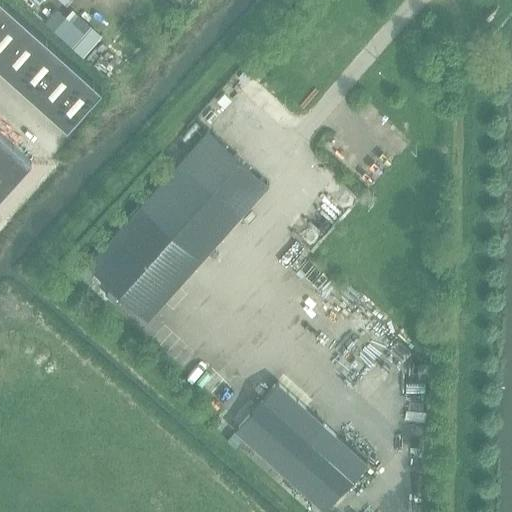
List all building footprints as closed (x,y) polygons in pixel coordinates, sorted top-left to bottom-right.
[(0,0),(0,21),(11,8),(1,0),(0,0)] [(0,21),(0,57),(29,24),(11,8),(0,21)] [(0,57),(0,67),(13,79),(47,40),(29,24),(0,57)] [(13,79),(30,95),(65,56),(47,40),(13,79)] [(30,95),(48,111),(83,72),(65,56),(30,95)] [(242,71),(237,77),(243,83),(248,76),(242,71)] [(48,111),(66,127),(101,88),(83,72),(48,111)] [(224,106),(230,99),(224,93),(217,100),(224,106)] [(147,318),(269,183),(208,128),(86,263),(87,264),(96,271),(147,318)] [(0,197),(31,162),(0,133),(0,197)] [(87,264),(79,273),(88,280),(96,271),(87,264)] [(278,381),(234,429),(324,511),(367,462),(322,421),(278,381)] [(237,442),(240,440),(238,438),(232,432),(229,435),(226,439),(234,446),(237,442)]
